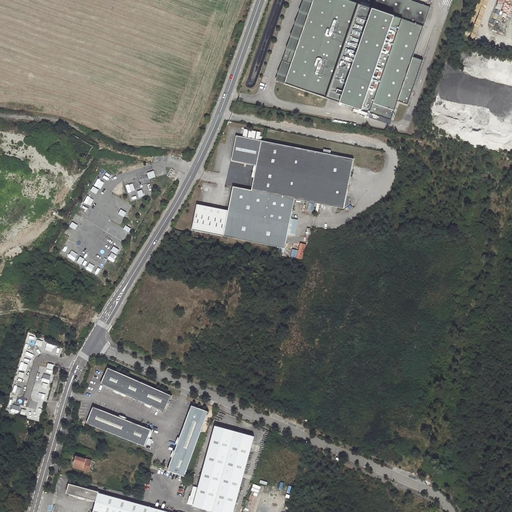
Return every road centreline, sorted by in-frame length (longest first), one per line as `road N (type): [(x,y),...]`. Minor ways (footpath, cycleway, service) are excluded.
road 1 (unclassified): [(449,511),(431,492),(91,341)]
road 2 (unclassified): [(193,170),(111,148),(66,122),(0,115)]
road 3 (tertiary): [(193,170),(91,341)]
road 4 (tertiary): [(260,0),(193,170)]
road 5 (tertiary): [(33,511),(61,409),(91,341)]
